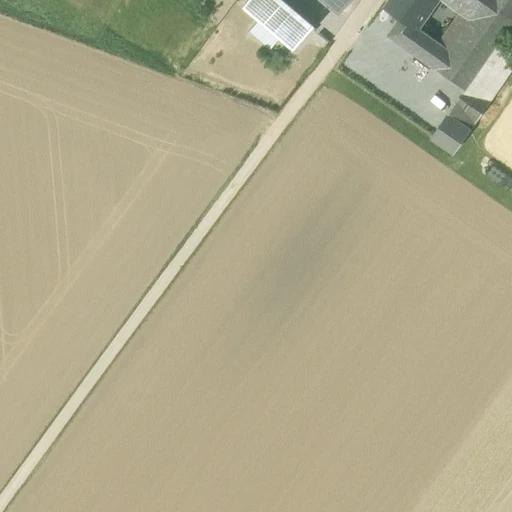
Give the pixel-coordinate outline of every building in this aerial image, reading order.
[(311,29),(276,0),(251,0),(245,8),(293,49),(311,29)] [(323,0),(339,13),(350,0),(323,0)] [(416,29),(436,0),(390,0),(385,8),(390,11),(400,18),(416,30),(416,29)] [(500,42),(511,25),(511,19),(484,0),(483,0),(469,20),(434,69),(464,90),(465,91),(500,42)] [(511,0),(441,0),(460,13),(469,20),(483,0),(484,0),(511,19),(511,0)] [(460,13),(438,44),(425,63),(434,69),(469,20),(460,13)] [(387,36),(414,55),(427,37),(416,29),(416,30),(400,18),(387,36)] [(414,55),(425,63),(438,44),(427,37),(414,55)] [(511,70),(511,50),(500,42),(465,91),(464,90),(431,138),(453,153),(511,70)]
